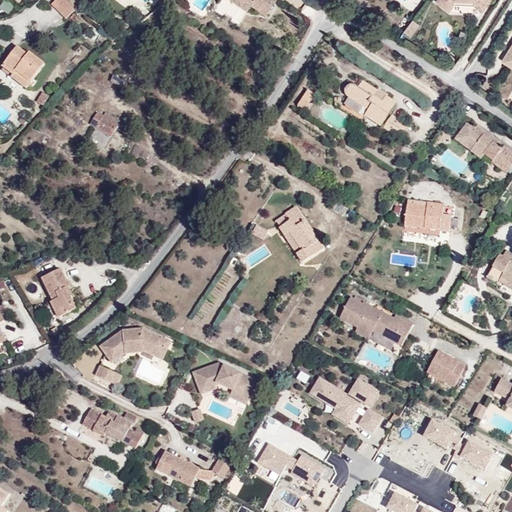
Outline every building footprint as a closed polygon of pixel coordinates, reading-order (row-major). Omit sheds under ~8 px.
[(67,10),(58,0),(46,0),(41,5),(56,21),(67,10)] [(253,6),(244,0),(239,0),(239,1),(237,0),(225,0),(248,14),(253,6)] [(237,0),(239,1),(239,0),(244,0),(253,6),(267,15),(276,0),(237,0)] [(495,0),(442,0),(441,2),(453,13),(458,5),(469,5),(469,0),(480,1),(489,8),(495,0)] [(489,8),(480,1),(469,0),(469,5),(479,6),(478,7),(487,12),(489,8)] [(412,20),(403,34),(411,39),(420,25),(412,20)] [(22,83),(35,64),(20,53),(17,57),(5,49),(0,55),(0,75),(2,78),(7,72),(22,83)] [(349,81),(354,73),(348,69),(343,76),(349,81)] [(22,83),(7,72),(2,78),(0,81),(16,92),(22,83)] [(371,94),(364,89),(368,83),(354,73),(349,81),(343,76),(340,75),(338,75),(334,77),(333,82),(336,85),(328,97),(348,111),(351,106),(370,119),(387,95),(375,87),(371,94)] [(288,98),(300,83),(293,78),(282,93),(288,98)] [(305,91),(298,109),(307,113),(314,94),(305,91)] [(36,103),(43,108),(50,98),(42,93),(36,103)] [(389,135),(399,119),(382,107),(369,126),(381,134),(383,131),(389,135)] [(105,135),(111,126),(95,114),(88,123),(105,135)] [(472,136),(462,129),(469,120),(461,114),(448,131),(465,145),(472,136)] [(511,152),(511,147),(498,136),(494,141),(488,137),(481,131),(484,127),(471,117),(469,120),(462,129),(472,136),(465,145),(475,152),(478,147),(502,166),(511,152)] [(488,137),(491,133),(484,127),(481,131),(488,137)] [(339,217),(345,209),(330,199),(325,207),(339,217)] [(447,230),(449,212),(440,211),(441,201),(424,199),(423,204),(404,202),(401,225),(422,227),(423,220),(437,222),(436,228),(447,230)] [(314,243),(291,202),(279,208),(282,213),(271,219),(276,228),(283,224),(293,243),(287,246),(292,255),(314,243)] [(436,228),(437,222),(423,220),(422,227),(436,228)] [(293,243),(283,224),(276,228),(287,246),(293,243)] [(511,258),(510,258),(511,254),(511,251),(502,246),(499,253),(495,251),(483,274),(495,281),(496,279),(511,287),(511,258)] [(203,327),(238,273),(232,269),(237,261),(229,257),(189,319),(203,327)] [(68,290),(71,286),(70,283),(68,282),(65,281),(58,270),(41,280),(52,300),(65,294),(64,292),(68,290)] [(411,320),(393,310),(391,314),(380,308),(377,313),(371,310),(373,305),(359,298),(359,299),(348,293),(338,314),(355,322),(352,327),(366,335),(370,327),(382,334),(387,323),(396,327),(390,338),(400,342),(411,320)] [(74,310),(65,294),(52,300),(49,302),(55,312),(62,308),(65,315),(74,310)] [(377,313),(380,308),(373,305),(371,310),(377,313)] [(65,315),(62,308),(55,312),(59,319),(65,315)] [(390,338),(396,327),(387,323),(382,334),(390,338)] [(138,345),(152,342),(162,346),(166,339),(138,325),(119,329),(95,349),(107,364),(119,355),(139,350),(138,345)] [(156,358),(162,346),(152,342),(138,345),(139,350),(156,358)] [(437,347),(426,368),(453,383),(464,362),(437,347)] [(250,381),(211,361),(209,364),(210,365),(204,367),(204,365),(183,370),(189,393),(208,389),(210,385),(223,391),(232,395),(237,385),(246,390),(250,381)] [(115,376),(94,366),(89,377),(109,387),(115,376)] [(511,383),(497,376),(491,389),(507,397),(504,404),(511,408),(511,383)] [(321,377),(312,392),(328,401),(330,398),(347,408),(342,416),(350,421),(362,400),(360,399),(362,397),(372,403),(376,395),(373,393),(377,387),(360,377),(351,391),(353,392),(352,394),(321,377)] [(60,395),(65,387),(53,378),(47,385),(60,395)] [(238,406),(246,390),(237,385),(232,395),(223,391),(220,397),(238,406)] [(484,407),(477,403),(471,415),(478,419),(484,407)] [(335,412),(342,416),(347,408),(340,404),(335,412)] [(92,433),(105,410),(101,407),(98,413),(83,405),(73,423),(92,433)] [(370,409),(361,425),(373,433),(383,417),(370,409)] [(126,427),(129,422),(105,410),(92,433),(98,436),(101,432),(131,448),(141,429),(133,425),(131,429),(126,427)] [(133,417),(121,410),(119,415),(130,421),(133,417)] [(184,488),(193,470),(157,452),(148,470),(184,488)] [(217,479),(225,462),(212,455),(204,472),(217,479)] [(416,511),(418,510),(411,506),(415,500),(392,487),(384,502),(401,511),(416,511)] [(421,503),(418,510),(416,511),(437,511),(421,503)]
